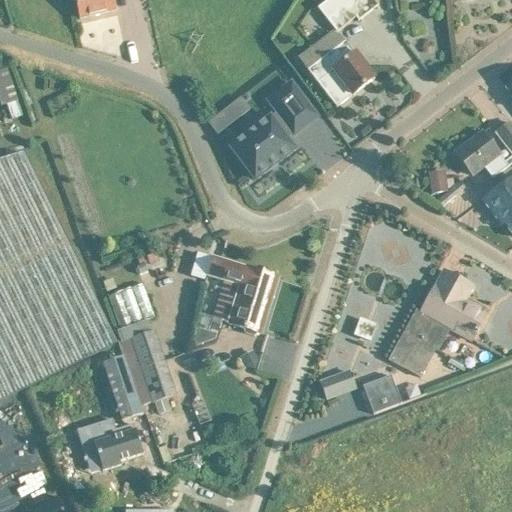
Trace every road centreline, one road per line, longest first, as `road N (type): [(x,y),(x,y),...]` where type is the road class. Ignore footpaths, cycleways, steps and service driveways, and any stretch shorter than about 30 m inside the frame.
road 1 (unclassified): [(353,176),(283,219),(242,220),(227,208),(189,126),(160,91),(0,36)]
road 2 (unclassified): [(252,511),(342,235),(353,176)]
road 3 (unclassified): [(511,45),(375,148),(353,176)]
road 4 (unclassified): [(511,268),(353,176)]
